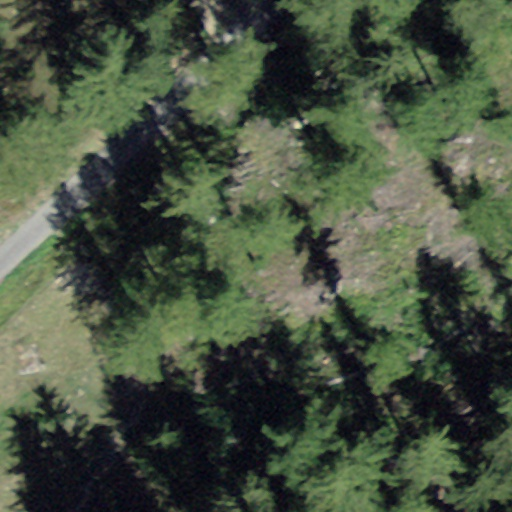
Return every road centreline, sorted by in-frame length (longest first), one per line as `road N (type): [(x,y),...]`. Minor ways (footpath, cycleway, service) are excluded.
road 1 (track): [(0,442),(511,262)]
road 2 (unclassified): [(0,264),(268,0)]
